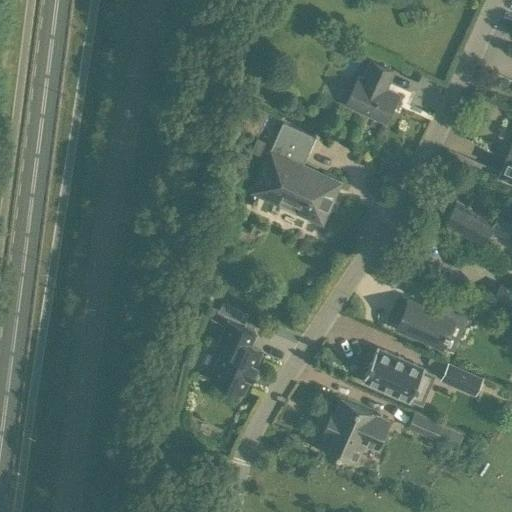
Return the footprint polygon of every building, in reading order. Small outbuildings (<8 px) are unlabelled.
[(392,71),(370,61),(363,79),(358,76),(346,104),(384,121),(397,94),(381,87),(384,82),(387,83),(392,71)] [(315,137),(289,125),(276,153),(269,150),(251,191),(322,223),(340,182),(302,165),(315,137)] [(511,140),(505,157),(508,159),(502,174),(511,178),(511,140)] [(482,242),(489,229),(511,240),(511,216),(499,210),(493,220),(455,200),(444,223),(482,242)] [(511,287),(500,282),(488,306),(511,317),(511,287)] [(427,288),(428,289),(419,310),(407,305),(398,327),(441,346),(446,335),(448,335),(450,331),(448,330),(453,320),(464,325),(471,308),(472,309),(473,307),(427,287),(427,288)] [(248,311),(223,300),(218,310),(244,321),(248,311)] [(222,349),(209,377),(243,392),(249,377),(251,378),(256,366),(254,365),(261,350),(249,345),(255,332),(227,320),(215,346),(222,349)] [(435,374),(423,369),(424,367),(377,346),(362,379),(409,400),(410,397),(422,403),(435,374)] [(483,377),(448,362),(440,380),(475,395),(483,377)] [(388,420),(373,413),(374,412),(341,398),(335,413),(331,411),(324,428),(327,429),(321,444),(357,460),(363,446),(360,444),(365,431),(380,438),(388,420)] [(408,425),(434,437),(441,422),(414,411),(408,425)]
